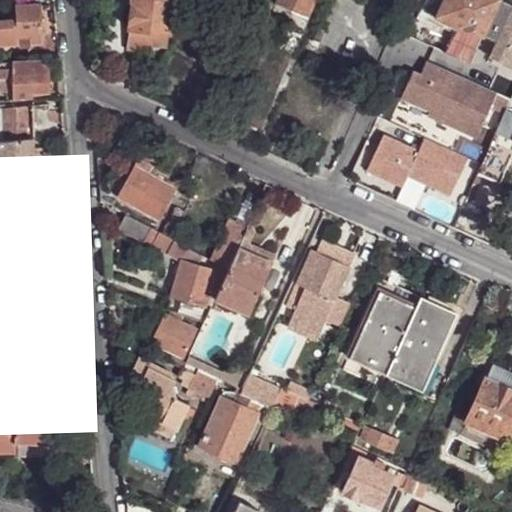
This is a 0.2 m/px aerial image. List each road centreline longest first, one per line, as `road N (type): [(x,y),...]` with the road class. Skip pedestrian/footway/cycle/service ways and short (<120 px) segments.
road 1 (residential): [(74,83),(511,279)]
road 2 (residential): [(74,83),(111,511)]
